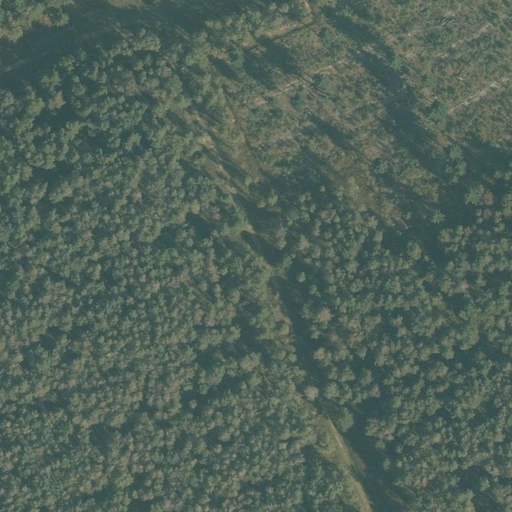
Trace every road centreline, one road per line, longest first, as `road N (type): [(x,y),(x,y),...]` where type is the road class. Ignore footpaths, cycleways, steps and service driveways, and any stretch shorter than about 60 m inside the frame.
road 1 (track): [(371,511),(152,17)]
road 2 (track): [(152,17),(0,73)]
